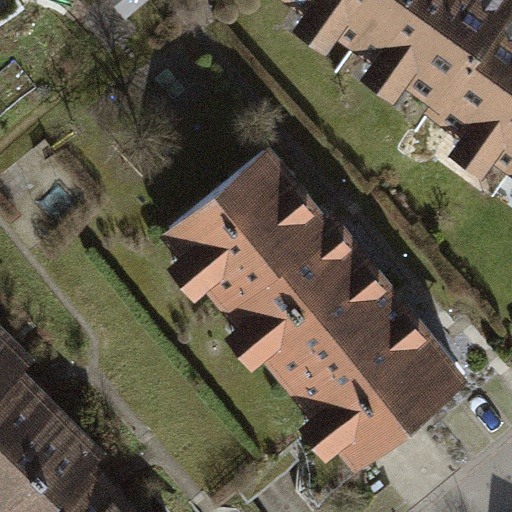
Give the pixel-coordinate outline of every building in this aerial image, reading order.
[(511,0),(294,0),(438,104),(511,2),(511,0)] [(511,4),(434,112),(511,169),(511,4)] [(228,305),(329,224),(274,155),(173,237),(228,305)] [(329,224),(228,305),(358,466),(466,377),(336,218),(329,224)] [(0,457),(50,407),(20,376),(33,364),(0,331),(0,457)] [(0,457),(0,511),(141,511),(122,493),(116,498),(89,470),(106,453),(56,402),(50,407),(0,457)]
